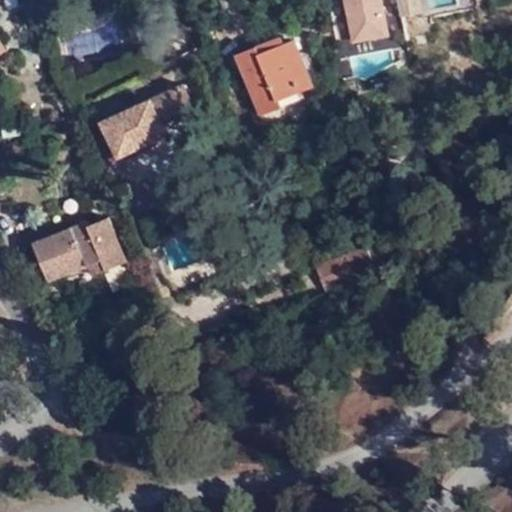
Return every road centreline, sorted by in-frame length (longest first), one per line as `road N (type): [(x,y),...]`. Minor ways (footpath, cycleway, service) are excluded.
road 1 (residential): [(85,511),(359,455),(407,424),(511,325)]
road 2 (residential): [(0,288),(30,335),(44,383),(37,410),(0,433)]
